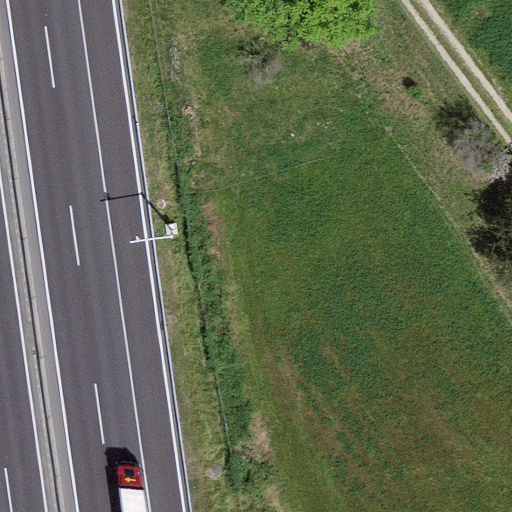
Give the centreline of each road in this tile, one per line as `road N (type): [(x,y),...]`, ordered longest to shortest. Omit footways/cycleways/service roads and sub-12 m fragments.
road 1 (motorway): [(113,511),(43,0)]
road 2 (track): [(415,0),(511,128)]
